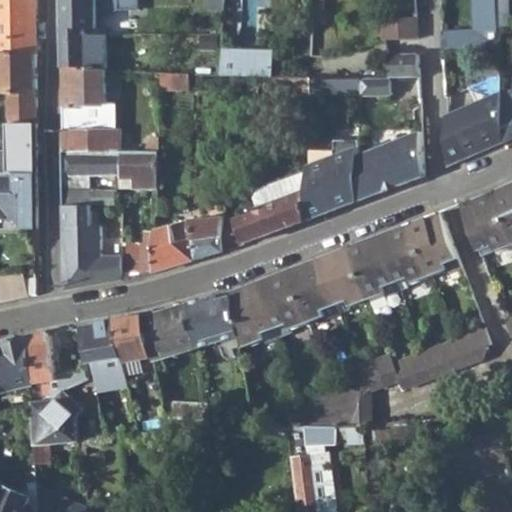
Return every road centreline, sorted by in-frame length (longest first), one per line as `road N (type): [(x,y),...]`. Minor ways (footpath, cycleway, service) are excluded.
road 1 (residential): [(441,191),(197,279),(51,313)]
road 2 (residential): [(51,313),(46,0)]
road 3 (residential): [(429,0),(441,191)]
